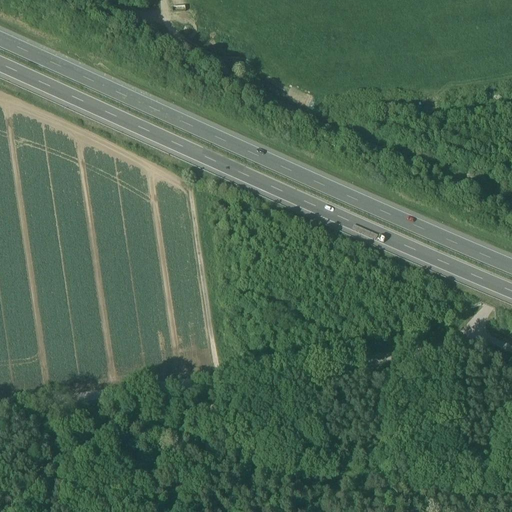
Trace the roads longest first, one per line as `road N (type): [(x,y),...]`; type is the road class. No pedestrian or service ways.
road 1 (motorway): [(0,65),(511,296)]
road 2 (motorway): [(511,270),(0,41)]
road 3 (track): [(469,330),(432,350),(217,379)]
road 4 (track): [(217,379),(0,408)]
road 5 (track): [(217,379),(190,196)]
road 6 (track): [(197,511),(217,379)]
